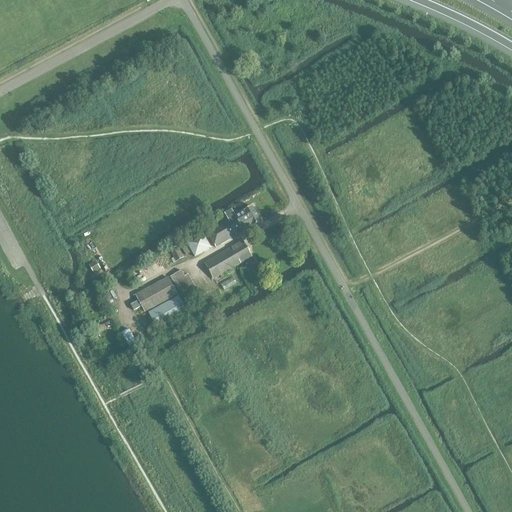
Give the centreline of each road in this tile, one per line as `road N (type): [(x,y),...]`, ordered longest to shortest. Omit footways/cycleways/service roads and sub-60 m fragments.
road 1 (unclassified): [(466,511),(181,0)]
road 2 (unclassified): [(0,90),(170,0)]
road 3 (unknown): [(371,277),(511,202)]
